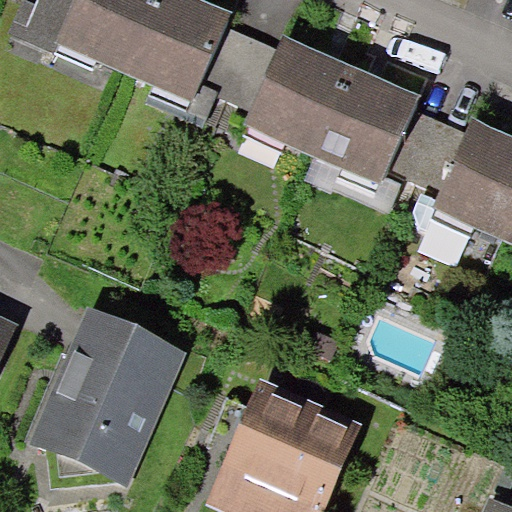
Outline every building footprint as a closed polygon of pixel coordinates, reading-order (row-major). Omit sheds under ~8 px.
[(166,0),(84,0),(65,43),(135,73),(166,0)] [(240,21),(189,0),(166,0),(135,73),(205,103),(240,21)] [(358,79),(285,48),(250,129),(323,160),(358,79)] [(428,108),(358,79),(323,160),(393,190),(428,108)] [(511,140),(479,126),(445,205),(424,196),(412,224),(464,246),(475,221),(511,237),(511,140)] [(188,356),(96,314),(40,437),(111,467),(115,483),(135,479),(163,415),(149,408),(161,378),(175,384),(188,356)] [(0,375),(21,330),(0,320),(0,375)] [(330,511),(363,436),(261,393),(225,478),(304,511),(330,511)] [(511,511),(511,503),(501,498),(494,511),(511,511)]
